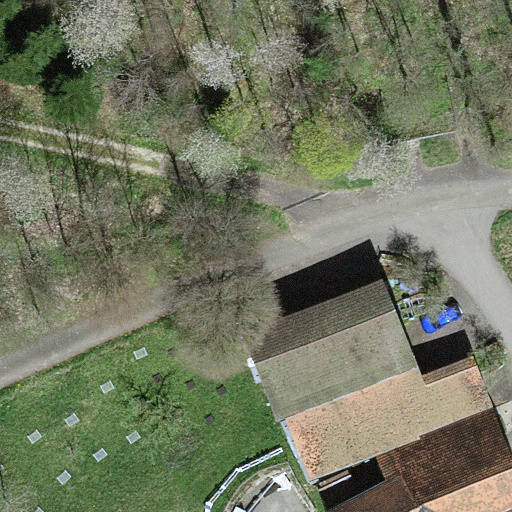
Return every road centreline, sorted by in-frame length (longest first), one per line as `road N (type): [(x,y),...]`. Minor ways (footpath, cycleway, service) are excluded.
road 1 (residential): [(446,191),(0,375)]
road 2 (track): [(446,191),(402,158),(273,155),(31,178),(0,171)]
road 3 (residential): [(511,339),(446,191)]
